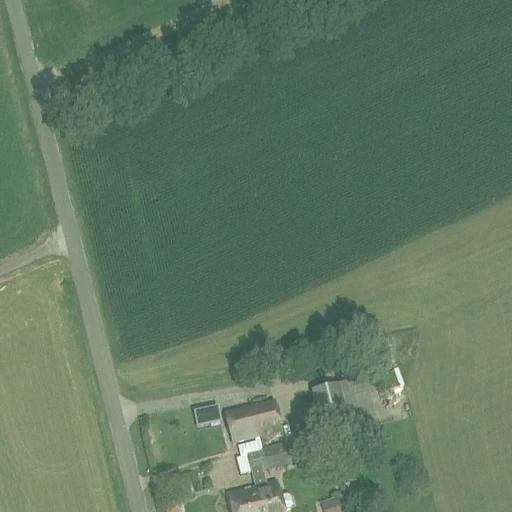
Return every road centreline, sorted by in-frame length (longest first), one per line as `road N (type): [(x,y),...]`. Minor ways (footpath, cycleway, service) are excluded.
road 1 (unclassified): [(143,511),(13,0)]
road 2 (track): [(227,0),(34,87)]
